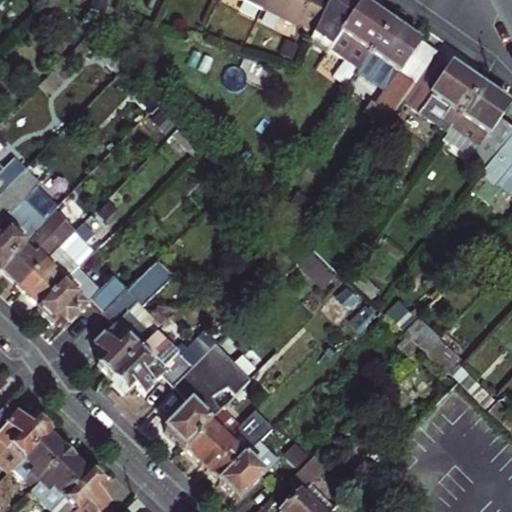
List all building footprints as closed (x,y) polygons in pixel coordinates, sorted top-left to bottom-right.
[(243,0),(264,10),(269,0),(243,0)] [(269,0),(264,10),(295,25),(297,22),(314,30),(327,0),(325,0),(269,0)] [(346,0),(326,0),(327,0),(314,30),(310,40),(357,73),(388,29),(346,0)] [(365,114),(386,129),(433,61),(388,29),(357,73),(356,75),(384,96),(375,108),(371,106),(365,114)] [(448,133),(477,91),(449,72),(418,116),(446,136),(448,133)] [(123,77),(113,87),(131,104),(141,94),(123,77)] [(477,91),(448,133),(492,166),(511,141),(511,137),(496,125),(506,111),(477,91)] [(180,132),(169,142),(187,160),(197,149),(180,132)] [(511,141),(492,166),(491,167),(505,180),(509,176),(511,178),(511,141)] [(0,199),(18,182),(21,179),(10,168),(0,179),(0,199)] [(236,187),(218,169),(206,181),(225,199),(236,187)] [(0,199),(0,271),(20,251),(36,235),(52,219),(55,216),(33,194),(35,192),(21,179),(18,182),(0,199)] [(0,271),(0,279),(17,296),(58,255),(73,240),(52,219),(20,251),(0,271)] [(302,249),(273,222),(261,234),(298,270),(310,257),(302,249)] [(37,316),(78,275),(58,255),(17,296),(37,316)] [(331,285),(310,265),(299,276),(320,296),(331,285)] [(99,296),(78,275),(37,316),(35,318),(49,331),(53,328),(61,337),(90,309),(102,322),(128,297),(113,282),(99,296)] [(128,297),(102,322),(113,333),(93,353),(104,364),(97,371),(111,385),(147,348),(122,324),(139,307),(143,311),(160,293),(146,279),(128,297)] [(170,396),(190,377),(213,354),(202,344),(179,366),(167,355),(161,362),(147,348),(111,385),(125,398),(132,392),(143,403),(160,386),(170,396)] [(404,367),(412,359),(401,349),(394,357),(404,367)] [(180,455),(221,414),(247,388),(213,354),(170,396),(188,413),(162,437),(180,455)] [(0,469),(8,477),(44,440),(45,438),(31,424),(23,431),(3,411),(0,413),(0,469)] [(180,455),(198,473),(231,440),(239,432),(221,414),(180,455)] [(216,490),(256,450),(271,435),(264,429),(242,451),(231,440),(198,473),(216,490)] [(8,477),(28,497),(63,460),(44,440),(8,477)] [(275,468),(256,450),(216,490),(235,509),(275,468)] [(63,460),(28,497),(25,500),(36,511),(52,511),(83,480),(63,460)] [(310,465),(284,490),(294,500),(281,511),(329,511),(306,490),(320,475),(310,465)] [(99,492),(85,478),(83,480),(52,511),(100,511),(103,510),(92,500),(99,492)]
